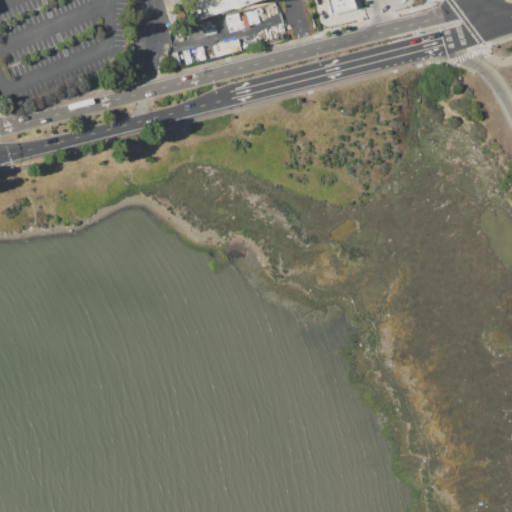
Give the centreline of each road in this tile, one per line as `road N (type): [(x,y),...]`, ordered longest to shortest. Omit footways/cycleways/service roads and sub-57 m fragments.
road 1 (tertiary): [(473,1),(448,14),(0,128)]
road 2 (tertiary): [(0,156),(230,98)]
road 3 (tertiary): [(230,98),(419,50)]
road 4 (motorway): [(419,50),(451,53),(482,69),(511,114)]
